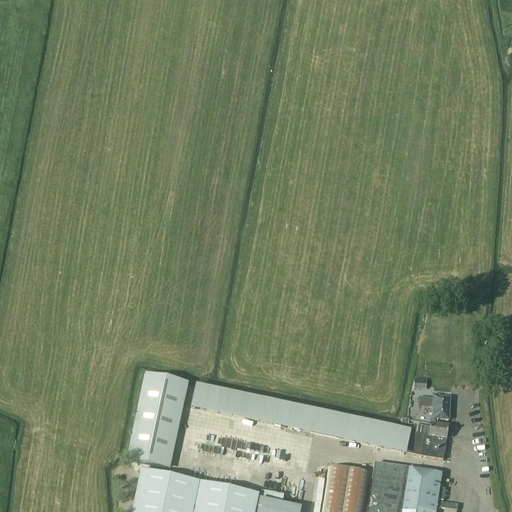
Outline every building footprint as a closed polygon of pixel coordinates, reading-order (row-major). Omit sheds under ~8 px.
[(170,471),(188,384),(144,375),(126,462),(170,471)] [(406,454),(410,433),(196,389),(191,414),(405,459),(406,454)] [(430,409),(449,410),(450,399),(439,398),(439,397),(433,396),(433,399),(419,398),(418,407),(418,408),(430,408),(430,409)] [(449,422),(449,410),(430,409),(430,415),(432,416),(431,422),(437,422),(437,421),(449,422)] [(410,433),(406,454),(443,462),(446,441),(449,428),(430,425),(429,428),(428,437),(425,436),(413,434),(410,433)] [(414,426),(413,434),(425,436),(428,437),(429,428),(414,426)] [(362,511),(369,473),(352,471),(327,467),(320,511),(434,511),(440,475),(374,465),(366,511),(362,511)] [(131,511),(255,511),(258,496),(141,471),(131,511)] [(261,491),(260,500),(282,505),(284,496),(261,491)] [(294,507),(282,505),(260,500),(257,511),(300,511),(301,509),(294,507)]
